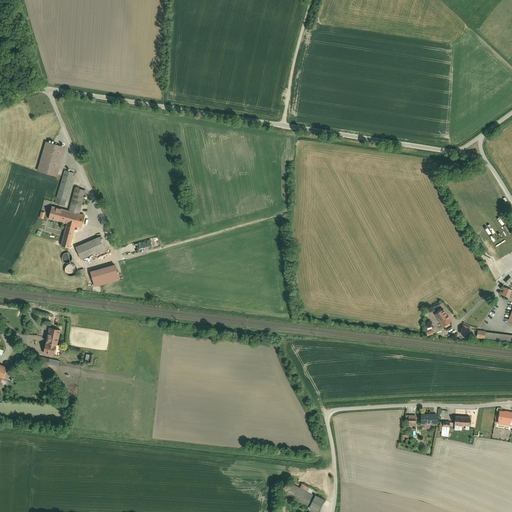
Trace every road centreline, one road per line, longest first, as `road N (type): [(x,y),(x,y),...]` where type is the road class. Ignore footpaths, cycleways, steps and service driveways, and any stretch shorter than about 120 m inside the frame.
road 1 (residential): [(0,104),(49,89),(282,124)]
road 2 (residential): [(511,403),(333,410),(332,511)]
road 3 (residential): [(282,124),(457,150)]
road 4 (unclassified): [(282,124),(310,0)]
